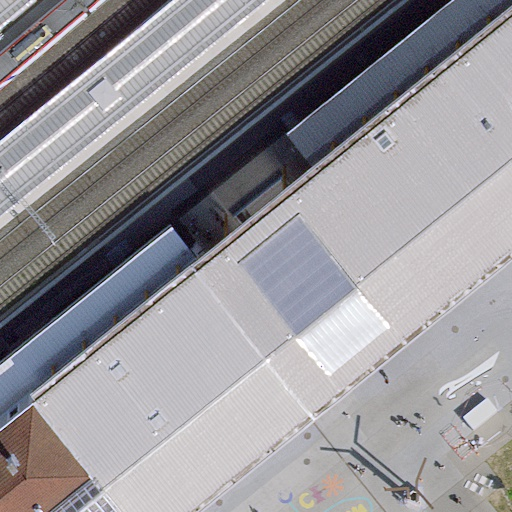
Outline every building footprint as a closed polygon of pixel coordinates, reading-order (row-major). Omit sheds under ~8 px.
[(170,0),(23,124),(0,142),(0,230),(286,0),(170,0)] [(0,0),(0,53),(63,0),(0,0)] [(255,205),(235,221),(229,213),(199,236),(193,241),(37,367),(0,396),(0,511),(155,511),(315,384),(346,359),(386,327),(421,299),(511,225),(511,217),(499,202),(511,191),(511,0),(510,0),(321,153),(315,157),(310,161),(255,205)] [(427,0),(283,117),(315,157),(510,0),(427,0)] [(0,346),(0,396),(37,367),(193,241),(168,210),(0,346)]
